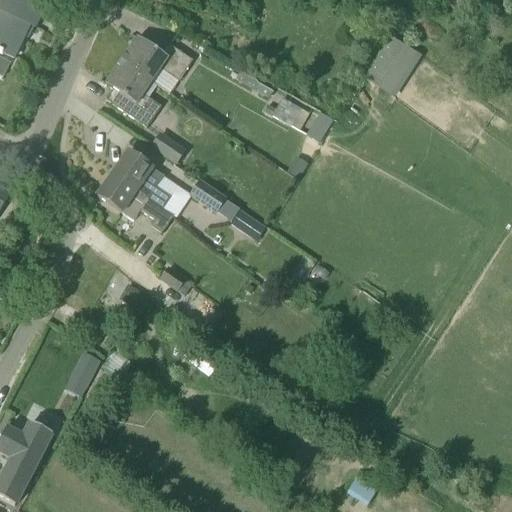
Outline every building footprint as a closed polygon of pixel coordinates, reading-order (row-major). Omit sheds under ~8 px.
[(5,0),(0,11),(0,53),(13,59),(29,27),(34,29),(42,13),(14,0),(5,0)] [(389,36),(361,79),(394,99),(421,57),(389,36)] [(137,40),(134,44),(119,66),(149,87),(159,72),(176,84),(192,63),(168,46),(161,57),(137,40)] [(0,59),(0,76),(3,78),(10,64),(0,59)] [(119,66),(108,82),(105,86),(113,92),(105,102),(145,130),(159,110),(141,97),(149,87),(119,66)] [(241,71),(235,80),(268,100),(273,91),(241,71)] [(263,112),(273,117),(299,132),(310,114),(301,109),(283,99),(276,111),(268,105),(263,112)] [(319,144),(333,122),(320,114),(306,136),(319,144)] [(151,149),(176,166),(185,152),(160,135),(151,149)] [(163,211),(170,201),(155,190),(164,178),(154,171),(153,172),(127,154),(112,176),(163,211)] [(308,167),(297,159),(287,174),(298,182),(308,167)] [(155,223),(163,211),(112,176),(97,198),(133,223),(140,213),(155,223)] [(217,214),(225,203),(198,184),(190,195),(217,214)] [(234,203),(257,215),(264,202),(241,190),(234,203)] [(0,211),(8,197),(0,191),(0,211)] [(240,213),(230,227),(244,237),(254,223),(240,213)] [(329,274),(320,269),(316,276),(325,281),(329,274)] [(177,293),(184,282),(168,271),(160,281),(177,293)] [(191,288),(184,282),(177,293),(184,298),(191,288)] [(134,309),(142,294),(128,286),(120,301),(134,309)] [(248,286),(244,292),(249,295),(253,289),(248,286)] [(100,363),(83,354),(78,363),(95,372),(100,363)] [(314,377),(299,367),(294,375),(309,385),(314,377)] [(0,485),(0,505),(12,511),(13,511),(31,477),(26,475),(34,459),(39,461),(50,440),(29,429),(22,444),(4,434),(0,441),(0,459),(11,465),(0,485)] [(368,503),(377,488),(356,475),(347,489),(368,503)]
